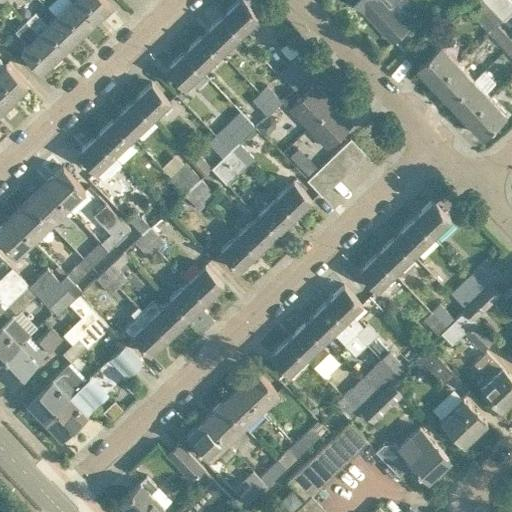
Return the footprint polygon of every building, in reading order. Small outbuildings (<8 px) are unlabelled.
[(69,0),(54,15),(75,37),(92,20),(73,0),(69,0)] [(73,0),(92,20),(110,4),(106,0),(73,0)] [(258,15),(243,0),(235,0),(222,13),(240,33),(258,15)] [(384,0),(357,0),(394,39),(409,25),(384,0)] [(489,31),(497,23),(498,24),(504,18),(487,0),(484,0),(472,13),(489,31)] [(511,10),(511,2),(510,0),(487,0),(504,18),(511,10)] [(46,23),(34,10),(25,19),(58,53),(75,37),(54,15),(46,23)] [(221,51),(240,33),(222,13),(202,31),(221,51)] [(25,19),(14,29),(26,42),(19,48),(40,70),(58,53),(25,19)] [(489,31),(506,48),(511,42),(511,38),(498,24),(497,23),(489,31)] [(443,29),(436,36),(442,43),(450,36),(443,29)] [(183,50),(202,70),(221,51),(202,31),(183,50)] [(419,65),(435,82),(458,60),(442,43),(419,65)] [(165,67),(184,87),(202,70),(183,50),(165,67)] [(289,62),(278,72),(294,88),(311,72),(301,61),(296,56),(289,62)] [(0,58),(0,91),(8,100),(26,84),(5,62),(4,63),(0,58)] [(435,82),(452,100),(475,78),(458,60),(435,82)] [(452,100),(468,117),(491,95),(475,78),(452,100)] [(169,99),(151,80),(133,97),(151,116),(169,99)] [(265,83),(250,98),(266,114),(282,99),(265,83)] [(289,106),(308,126),(332,103),(314,83),(289,106)] [(0,108),(8,100),(0,91),(0,108)] [(508,113),(491,95),(468,117),(485,135),(508,113)] [(151,116),(133,97),(114,116),(132,135),(151,116)] [(326,146),(351,123),(332,103),(308,126),(326,146)] [(215,132),(230,147),(238,140),(214,115),(205,124),(214,132),(215,132)] [(95,134),(113,153),(132,135),(114,116),(95,134)] [(261,130),(254,123),(238,140),(230,147),(244,163),(246,164),(254,157),(244,147),(261,130)] [(206,140),(222,155),(230,147),(215,132),(214,132),(206,140)] [(77,151),(95,170),(113,153),(95,134),(77,151)] [(350,136),(341,145),(356,161),(365,152),(350,136)] [(341,145),(332,153),(348,169),(356,161),(341,145)] [(230,147),(222,155),(211,166),(225,181),(244,163),(230,147)] [(289,155),(307,173),(315,166),(297,147),(289,155)] [(323,162),(339,178),(348,169),(332,153),(323,162)] [(177,169),(192,184),(199,177),(186,161),(177,169)] [(323,162),(315,170),(330,186),(339,178),(323,162)] [(62,164),(45,181),(67,204),(85,188),(62,164)] [(177,169),(169,176),(183,192),(192,184),(177,169)] [(88,177),(101,190),(107,183),(94,170),(88,177)] [(322,194),(330,186),(315,170),(306,178),(322,194)] [(199,177),(192,184),(206,200),(214,193),(199,177)] [(311,197),(293,179),(276,196),(294,214),(311,197)] [(67,204),(45,181),(28,197),(50,220),(67,204)] [(192,201),(198,208),(206,200),(192,184),(183,192),(184,193),(179,197),(187,206),(192,201)] [(294,214),(276,196),(256,214),(274,233),(294,214)] [(37,242),(55,225),(50,220),(28,197),(10,214),(32,237),(37,242)] [(450,217),(431,198),(414,215),(432,234),(450,217)] [(110,231),(101,240),(109,248),(129,228),(104,202),(92,213),(110,231)] [(126,217),(141,232),(141,233),(142,232),(149,225),(134,210),(126,217)] [(0,223),(0,238),(15,254),(32,237),(10,214),(0,223)] [(256,214),(237,232),(255,251),(274,233),(256,214)] [(432,234),(414,215),(395,233),(413,253),(432,234)] [(163,241),(149,225),(142,232),(156,247),(163,241)] [(141,233),(141,232),(132,240),(148,256),(156,247),(142,232),(141,233)] [(219,249),(237,268),(255,251),(237,232),(219,249)] [(395,233),(375,252),(394,271),(413,253),(395,233)] [(84,256),(92,264),(109,248),(101,240),(84,256)] [(121,250),(103,269),(118,284),(126,277),(117,268),(128,257),(121,250)] [(358,269),(376,288),(394,271),(375,252),(358,269)] [(84,256),(66,273),(74,281),(92,264),(84,256)] [(475,267),(469,273),(484,288),(490,282),(490,283),(501,272),(486,256),(475,267)] [(223,282),(205,263),(187,280),(205,299),(223,282)] [(57,297),(68,286),(76,294),(78,292),(81,289),(74,281),(66,273),(59,280),(46,266),(28,282),(37,292),(49,304),(57,297)] [(95,276),(111,292),(118,284),(103,269),(95,276)] [(450,291),(465,306),(484,288),(469,273),(450,291)] [(20,274),(0,292),(0,308),(6,303),(27,282),(20,274)] [(186,317),(205,299),(187,280),(168,298),(186,317)] [(28,283),(27,282),(6,303),(14,313),(37,292),(28,282),(28,283)] [(465,306),(464,307),(475,318),(500,293),(490,283),(490,282),(484,288),(465,306)] [(356,331),(362,325),(351,313),(362,302),(343,283),(326,300),(356,331)] [(63,333),(72,342),(78,336),(77,335),(99,314),(78,292),(76,294),(68,302),(81,315),(63,333)] [(160,306),(153,298),(142,308),(142,309),(167,335),(186,317),(168,298),(160,306)] [(332,331),(344,343),(356,331),(326,300),(306,318),(325,337),(332,331)] [(439,302),(431,310),(446,325),(454,317),(439,302)] [(131,333),(149,352),(167,335),(142,309),(142,308),(138,304),(131,310),(135,314),(124,325),(132,332),(131,333)] [(439,331),(452,345),(468,330),(483,346),(492,337),(474,318),(475,318),(464,307),(463,308),(463,309),(454,317),(446,325),(439,331)] [(437,333),(439,331),(446,325),(431,310),(423,317),(437,333)] [(87,346),(109,325),(99,314),(77,335),(78,336),(87,346)] [(0,359),(28,333),(10,315),(0,324),(0,359)] [(306,318),(287,336),(306,356),(313,364),(327,349),(320,342),(325,337),(306,318)] [(61,337),(50,325),(34,339),(28,333),(0,359),(0,368),(11,381),(9,383),(11,384),(61,337)] [(269,353),(288,373),(306,356),(287,336),(269,353)] [(141,360),(124,341),(113,352),(130,371),(141,360)] [(427,343),(415,354),(441,381),(452,370),(427,343)] [(511,394),(511,375),(486,348),(472,361),(483,373),(475,380),(500,406),(511,394)] [(389,350),(381,357),(396,373),(404,366),(389,350)] [(360,375),(367,383),(376,392),(396,373),(381,357),(380,356),(360,375)] [(78,385),(77,384),(85,376),(69,360),(26,401),(27,402),(30,400),(46,417),(78,385)] [(277,390),(255,367),(238,384),(260,407),(277,390)] [(77,384),(78,385),(46,417),(62,433),(59,436),(61,437),(108,392),(89,372),(85,376),(77,384)] [(355,380),(357,381),(351,387),(343,395),(357,410),(376,392),(367,383),(360,375),(355,380)] [(360,409),(371,419),(401,390),(391,380),(360,409)] [(238,384),(220,400),(242,423),(260,407),(238,384)] [(463,442),(486,420),(462,394),(439,417),(463,442)] [(330,418),(335,423),(346,413),(350,417),(357,410),(343,395),(335,402),(341,408),(330,418)] [(115,396),(103,407),(112,416),(123,405),(115,396)] [(203,417),(225,440),(226,439),(242,423),(220,400),(203,417)] [(224,459),(234,448),(226,439),(225,440),(203,417),(185,433),(208,457),(215,449),(224,459)] [(347,419),(337,429),(357,449),(367,440),(347,419)] [(311,426),(294,442),(301,450),(319,434),(311,426)] [(393,440),(382,441),(374,449),(398,473),(411,460),(415,464),(414,465),(417,469),(418,468),(427,476),(449,456),(420,426),(398,446),(393,440)] [(337,429),(327,439),(347,459),(357,449),(337,429)] [(276,459),(284,467),(301,450),(294,442),(289,437),(283,444),(288,448),(276,459)] [(327,439),(317,449),(337,469),(347,459),(327,439)] [(191,478),(193,475),(202,486),(212,476),(178,440),(166,452),(191,478)] [(317,449),(307,458),(327,479),(337,469),(317,449)] [(307,458),(297,468),(317,489),(327,479),(307,458)] [(267,483),(284,467),(276,459),(259,475),(267,483)] [(286,479),(306,498),(307,499),(310,495),(317,489),(297,468),(286,479)] [(119,499),(131,511),(156,511),(164,505),(150,491),(157,484),(146,473),(140,480),(139,479),(119,499)] [(246,503),(267,483),(259,475),(238,495),(246,503)] [(222,487),(212,476),(202,486),(186,501),(196,511),(222,487)] [(291,489),(281,499),(290,509),(301,499),(291,489)] [(291,511),(385,511),(378,504),(369,511),(325,511),(310,495),(307,499),(306,498),(291,511)]
